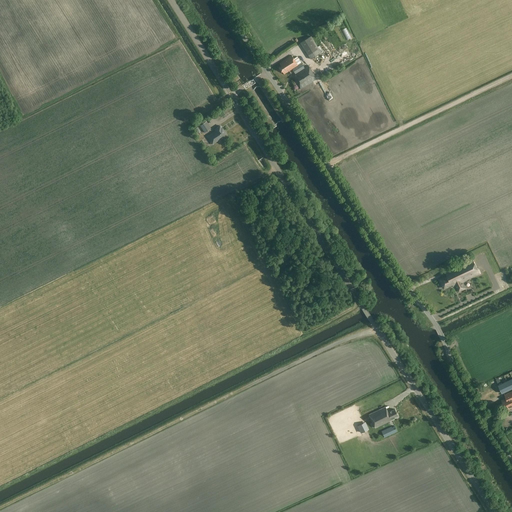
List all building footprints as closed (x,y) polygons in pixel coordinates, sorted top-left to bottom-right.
[(321,52),(310,36),(300,43),(310,59),(321,52)] [(294,59),(292,56),(279,63),(281,66),(279,68),(281,72),(282,72),(284,74),(298,66),(298,65),(301,63),(297,57),(294,59)] [(337,57),(324,62),(326,65),(338,60),(337,57)] [(317,79),(308,66),(292,76),(300,89),(317,79)] [(205,122),(204,120),(199,123),(201,125),(200,126),(204,132),(211,128),(206,121),(205,122)] [(222,128),(220,126),(215,129),(216,131),(207,137),(212,145),(222,138),(221,137),(225,134),(224,132),(225,132),(222,128)] [(443,288),(450,284),(451,286),(455,285),(458,293),(466,289),(463,282),(464,281),(466,280),(480,274),(473,258),(444,271),(447,276),(439,280),(443,288)] [(511,389),(511,379),(498,386),(502,394),(511,389)] [(506,399),(502,401),(505,409),(508,408),(509,410),(511,408),(511,392),(505,396),(506,399)] [(387,411),(385,407),(369,415),(375,428),(392,420),(391,419),(398,416),(395,409),(389,412),(389,411),(387,411)] [(365,423),(359,425),(363,432),(368,430),(365,423)] [(397,432),(395,426),(392,428),(391,427),(386,429),(389,436),(397,432)]
